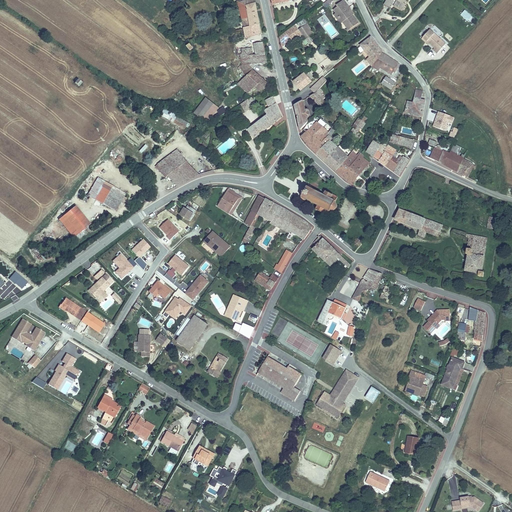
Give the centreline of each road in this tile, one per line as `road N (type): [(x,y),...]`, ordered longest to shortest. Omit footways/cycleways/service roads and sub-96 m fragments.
road 1 (unclassified): [(451,439),(488,341),(490,314),(369,258)]
road 2 (residential): [(320,227),(277,291),(221,420)]
road 3 (residential): [(133,221),(163,254),(103,352)]
road 4 (residential): [(221,420),(244,436),(275,490),(322,511)]
road 5 (tertiary): [(133,221),(197,182),(263,182)]
road 6 (residential): [(221,420),(103,352)]
road 7 (tertiary): [(25,301),(133,221)]
road 8 (residential): [(349,358),(451,439)]
road 9 (residential): [(386,47),(427,93),(416,159)]
